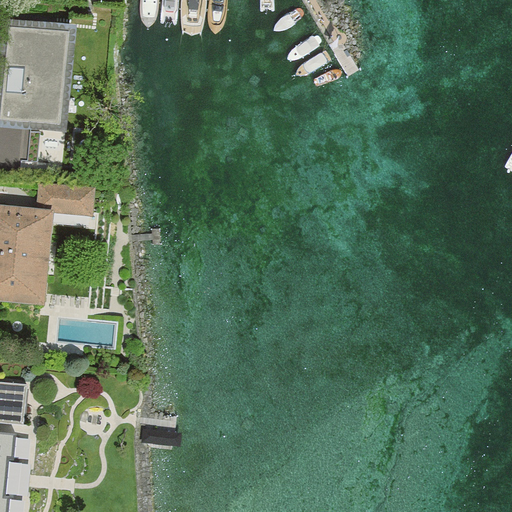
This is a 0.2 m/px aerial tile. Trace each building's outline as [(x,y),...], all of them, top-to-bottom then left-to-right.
[(73,33),(12,26),(2,121),(64,127),(73,33)] [(97,191),(44,186),(41,211),(95,216),(97,191)] [(56,216),(0,209),(0,301),(47,306),(56,216)] [(29,388),(0,384),(0,425),(25,428),(29,388)] [(20,438),(0,436),(0,511),(11,511),(12,503),(11,502),(15,463),(17,463),(20,438)]
